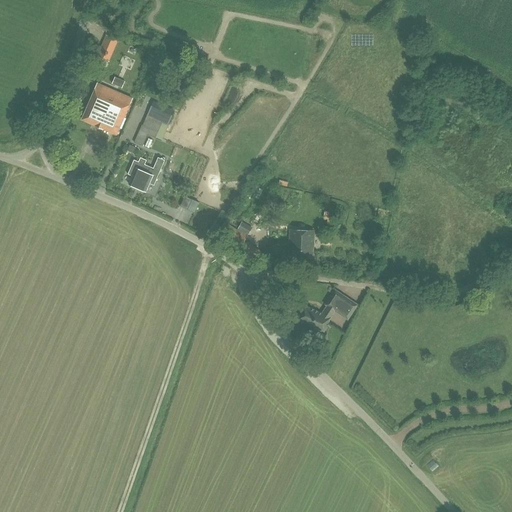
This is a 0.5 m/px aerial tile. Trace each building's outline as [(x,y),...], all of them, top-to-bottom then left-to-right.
[(100,47),(96,56),(109,61),(113,52),(100,47)] [(87,70),(95,73),(98,66),(90,62),(87,70)] [(115,77),(112,84),(122,87),(125,81),(115,77)] [(82,119),(117,134),(132,98),(97,83),(82,119)] [(179,87),(176,94),(184,98),(187,91),(179,87)] [(153,101),(147,115),(169,124),(169,123),(172,117),(175,111),(161,105),(153,101)] [(142,125),(135,142),(143,145),(148,134),(155,137),(157,132),(142,125)] [(145,164),(147,159),(140,157),(138,161),(134,159),(127,174),(133,176),(129,184),(146,191),(150,183),(154,185),(165,159),(158,156),(153,167),(145,164)] [(192,199),(188,210),(195,212),(199,202),(192,199)] [(256,214),(252,221),(259,225),(263,218),(256,214)] [(215,238),(238,252),(248,236),(225,222),(215,238)] [(242,222),(238,228),(248,234),(252,228),(242,222)] [(289,257),(312,258),(313,230),(290,229),(289,257)] [(256,248),(248,259),(253,262),(261,251),(256,248)] [(297,318),(297,319),(324,332),(331,317),(335,310),(347,318),(357,304),(335,290),(326,304),(327,305),(322,313),(304,304),(300,313),(298,312),(298,313),(299,313),(297,318),(296,317),(297,318)] [(433,460),(427,465),(432,472),(438,467),(433,460)]
